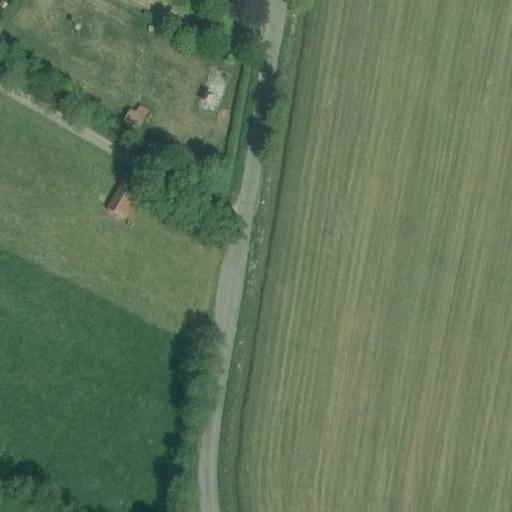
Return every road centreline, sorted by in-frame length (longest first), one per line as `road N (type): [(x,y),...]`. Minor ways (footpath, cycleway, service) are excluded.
road 1 (unclassified): [(210,511),(207,457),(279,0)]
road 2 (track): [(0,86),(243,224)]
